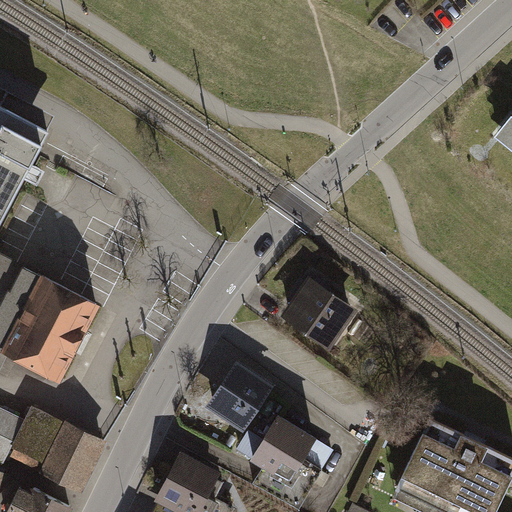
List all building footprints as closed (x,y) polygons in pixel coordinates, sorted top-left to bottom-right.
[(0,245),(59,133),(0,102),(0,245)] [(511,105),(484,142),(511,163),(511,105)] [(0,325),(34,261),(0,245),(0,325)] [(95,293),(34,261),(0,325),(0,344),(53,372),(95,293)] [(350,306),(299,273),(274,312),(325,345),(350,306)] [(243,427),(272,385),(236,361),(207,402),(243,427)] [(74,489),(102,438),(34,402),(23,423),(7,453),(74,489)] [(23,423),(0,410),(0,449),(7,453),(23,423)] [(290,476),(314,437),(277,414),(253,454),(290,476)] [(443,511),(495,511),(511,477),(511,455),(429,417),(395,489),(443,511)] [(154,498),(181,511),(196,511),(218,471),(179,451),(154,498)] [(0,493),(10,475),(0,469),(0,493)] [(69,511),(74,504),(33,483),(30,488),(21,483),(7,511),(69,511)]
